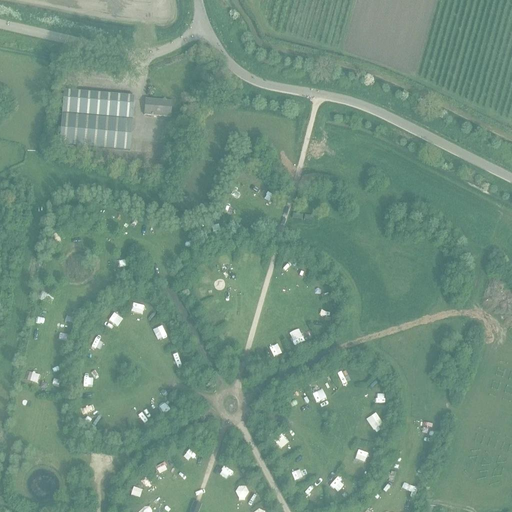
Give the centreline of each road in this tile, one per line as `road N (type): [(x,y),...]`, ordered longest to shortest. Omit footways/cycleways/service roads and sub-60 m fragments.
road 1 (track): [(0,132),(20,136),(25,177),(184,210),(215,129),(236,120),(271,136),(290,168),(353,175),(372,159),(511,228)]
road 2 (unclassified): [(511,178),(385,113),(245,77),(202,25)]
road 3 (unclassified): [(202,25),(170,49),(141,57),(0,25)]
